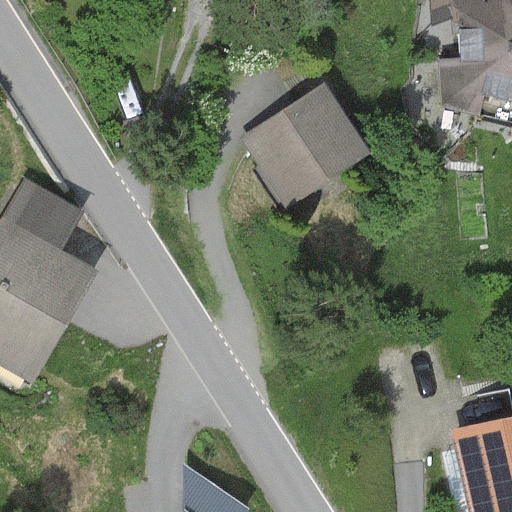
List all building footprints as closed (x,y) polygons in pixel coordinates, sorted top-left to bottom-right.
[(511,0),(429,0),(431,24),(455,22),(458,57),(434,63),(441,108),(479,117),(484,97),(511,106),(511,0)] [(323,84),(240,139),(285,208),(369,153),(323,84)] [(84,214),(23,180),(0,220),(0,366),(30,384),(95,270),(63,251),(84,214)] [(511,511),(511,415),(448,430),(466,511),(511,511)] [(246,511),(247,510),(182,462),(183,510),(183,511),(246,511)]
